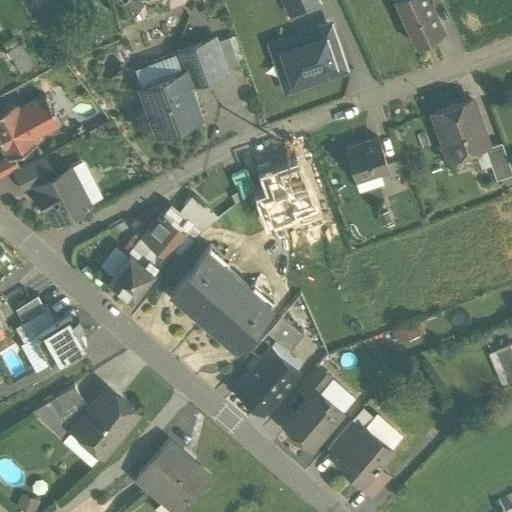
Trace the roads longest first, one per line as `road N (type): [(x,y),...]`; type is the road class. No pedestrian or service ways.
road 1 (residential): [(51,256),(66,237),(227,158),(511,51)]
road 2 (residential): [(331,511),(51,256)]
